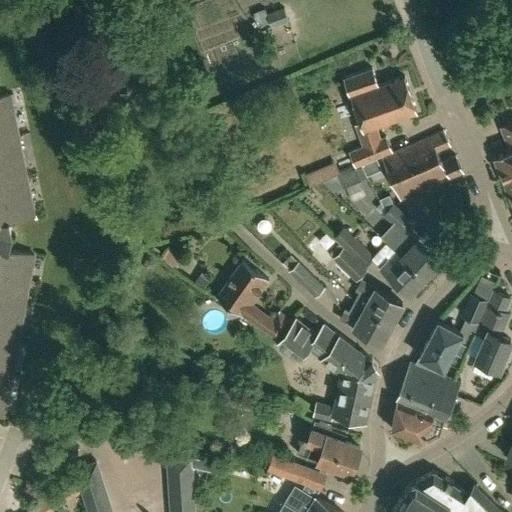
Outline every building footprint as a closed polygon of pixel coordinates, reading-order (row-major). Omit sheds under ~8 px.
[(285,7),(268,14),(273,26),(290,19),(285,7)] [(381,137),(377,125),(418,110),(406,76),(379,86),(373,68),(345,78),(361,121),(354,124),(362,145),(349,150),(355,167),(356,166),(361,164),(376,158),(380,157),(393,151),(386,135),(381,137)] [(122,93),(123,95),(140,87),(139,85),(140,84),(140,83),(141,82),(136,71),(133,72),(132,70),(126,72),(125,71),(124,71),(123,71),(121,71),(120,72),(119,75),(120,76),(115,78),(116,80),(113,82),(118,92),(119,92),(120,93),(122,93)] [(0,415),(4,416),(34,254),(10,250),(13,235),(10,221),(18,219),(34,216),(10,94),(0,96),(0,415)] [(511,202),(511,122),(500,127),(510,151),(495,158),(502,179),(511,202)] [(394,154),(393,151),(380,157),(385,158),(402,199),(464,171),(456,156),(442,162),(437,151),(451,145),(445,131),(394,154)] [(310,184),(339,171),(335,160),(305,173),(310,184)] [(329,193),(334,190),(362,179),(356,166),(355,167),(323,180),(329,193)] [(384,210),(393,201),(389,193),(379,198),(384,210)] [(404,255),(403,256),(425,276),(440,260),(407,229),(407,228),(403,224),(410,217),(393,201),(382,214),(392,223),(381,235),(404,255)] [(343,245),(364,266),(374,255),(344,225),(333,236),(343,246),(343,245)] [(343,245),(343,246),(332,257),(356,280),(367,268),(364,266),(343,245)] [(425,276),(403,256),(395,264),(383,253),(376,261),(410,292),(425,276)] [(285,263),(289,268),(298,260),(293,255),(285,263)] [(271,278),(244,260),(218,296),(280,339),(294,319),(281,310),(273,321),(258,311),(260,308),(253,303),(271,278)] [(324,286),(298,260),(289,268),(288,270),(315,296),(324,286)] [(354,301),(366,307),(392,322),(403,302),(362,279),(357,289),(359,291),(354,301)] [(509,313),(504,311),(510,297),(492,288),(487,300),(488,300),(475,330),(487,336),(477,359),(497,368),(498,366),(501,368),(507,356),(503,355),(510,340),(500,334),(509,313)] [(381,342),(392,322),(366,307),(354,301),(349,310),(346,309),(340,319),(381,342)] [(341,369),(336,391),(371,399),(378,367),(372,358),(356,347),(326,323),(318,332),(298,317),(280,340),(281,340),(279,342),(283,345),(282,346),(296,357),(297,356),(301,358),(309,347),(323,358),(335,368),(341,369)] [(448,360),(455,364),(459,366),(468,346),(460,341),(454,351),(429,338),(420,356),(443,368),(448,360)] [(426,409),(445,417),(459,381),(411,362),(402,386),(431,398),(426,409)] [(431,398),(402,386),(396,399),(397,399),(392,427),(423,441),(439,433),(445,417),(426,409),(431,398)] [(371,399),(336,391),(333,405),(316,401),(314,413),(332,418),(334,413),(366,420),(371,399)] [(296,395),(289,407),(302,414),(309,402),(296,395)] [(332,425),(315,419),(308,440),(303,438),(298,453),(351,472),(352,468),(355,467),(358,461),(355,459),(360,445),(345,439),(346,434),(331,428),(332,425)] [(167,470),(193,469),(193,466),(192,456),(166,452),(167,470)] [(268,466),(267,470),(321,489),(327,473),(273,452),(272,454),(268,453),(264,465),(268,466)] [(192,456),(193,466),(206,469),(209,459),(192,456)] [(72,468),(73,470),(76,480),(101,471),(97,459),(75,467),(72,468)] [(194,481),(193,469),(167,470),(168,482),(194,481)] [(31,511),(49,511),(80,491),(73,470),(29,507),(31,511)] [(101,471),(76,480),(80,491),(80,492),(105,483),(101,471)] [(410,483),(391,511),(446,511),(449,508),(454,511),(498,511),(500,510),(475,484),(468,493),(434,471),(416,481),(415,480),(410,483)] [(194,481),(168,482),(169,495),(195,493),(194,481)] [(85,504),(109,495),(105,483),(80,492),(85,504)] [(300,501),(295,509),(285,503),(279,511),(342,511),(315,497),(302,489),(296,499),(300,501)] [(195,493),(169,495),(170,507),(178,506),(187,506),(196,505),(195,493)] [(113,507),(109,495),(85,504),(87,511),(99,511),(105,510),(113,507)]
